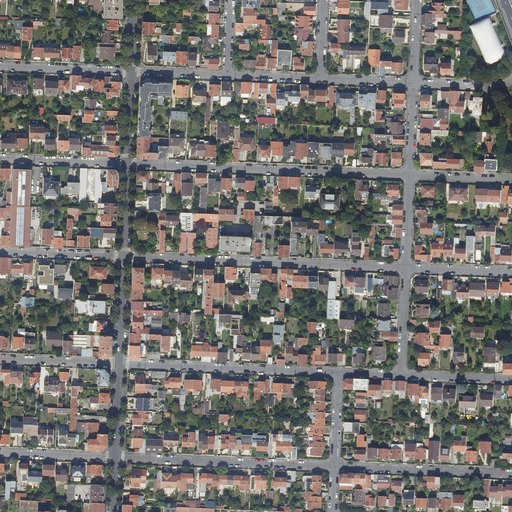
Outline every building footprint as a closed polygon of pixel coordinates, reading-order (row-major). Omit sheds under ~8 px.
[(104,0),(104,18),(121,19),(121,0),(104,0)] [(218,1),(211,1),(210,0),(206,0),(207,6),(209,6),(209,10),(218,11),(218,1)] [(407,8),(406,0),(394,0),(395,9),(404,10),(404,8),(407,8)] [(277,8),(274,8),(274,14),(277,14),(277,15),(281,15),(281,7),(286,7),(286,3),(277,2),(277,6),(277,8)] [(348,3),(338,2),(338,3),(337,3),(337,6),(338,6),(337,13),(348,13),(348,3)] [(370,2),(370,15),(387,16),(387,3),(370,2)] [(430,14),(440,14),(444,15),(444,4),(434,4),(434,9),(430,9),(430,14)] [(253,19),(253,7),(245,7),(244,7),(244,24),(252,24),(260,24),(262,24),(262,21),(257,21),(257,20),(254,20),(254,19),(253,19)] [(210,13),(209,24),(212,25),(218,25),(219,13),(210,13)] [(440,18),(440,14),(430,14),(423,14),(422,25),(432,25),(432,16),(435,16),(435,17),(440,18)] [(370,15),(370,20),(369,27),(381,28),(391,28),(391,23),(391,16),(387,16),(370,15)] [(296,28),(309,29),(311,29),(312,16),(296,16),(295,28),(296,28)] [(470,25),(487,65),(507,56),(490,17),(470,25)] [(348,19),(338,19),(337,31),(338,31),(348,31),(348,19)] [(104,20),(103,30),(107,31),(107,29),(119,30),(119,26),(118,25),(117,25),(117,21),(104,20)] [(161,26),(161,22),(143,22),(142,34),(160,35),(161,35),(161,28),(154,28),(154,25),(159,25),(159,26),(161,26)] [(252,28),(252,24),(244,24),(236,23),(235,35),(243,36),(243,31),(242,31),(242,28),(252,28)] [(270,37),(270,24),(263,24),(262,38),(271,38),(271,37),(270,37)] [(22,28),(22,30),(22,40),(32,40),(33,28),(22,28)] [(299,41),(302,41),(308,41),(308,35),(309,35),(309,29),(296,28),(295,34),(297,34),(297,41),(299,41)] [(112,39),(113,31),(107,31),(103,30),(103,43),(113,43),(113,39),(112,39)] [(456,39),(462,39),(462,31),(446,31),(438,30),(422,30),(422,33),(426,33),(426,43),(435,43),(436,34),(441,35),(441,34),(456,34),(456,39)] [(348,31),(338,31),(338,42),(343,43),(348,43),(349,31),(348,31)] [(395,45),(400,45),(400,42),(404,42),(404,32),(394,32),(393,35),(395,35),(395,45)] [(218,43),(218,37),(212,37),(208,37),(205,37),(204,50),(211,50),(211,43),(218,43)] [(249,39),(240,39),(239,48),(243,49),(243,50),(246,50),(247,48),(248,48),(249,39)] [(278,40),(276,40),(272,40),(271,58),(268,58),(268,68),(272,69),(272,71),(276,71),(277,66),(277,50),(278,40)] [(312,55),(312,41),(308,41),(302,41),(302,45),(301,45),(301,51),(302,51),(302,55),(312,55)] [(333,43),(333,42),(331,42),(331,53),(334,53),(337,53),(337,50),(339,50),(339,49),(343,49),(343,44),(333,43)] [(116,47),(116,43),(113,43),(103,43),(98,43),(98,46),(100,46),(100,59),(113,59),(114,53),(114,47),(116,47)] [(73,58),(73,46),(73,44),(62,44),(62,58),(73,58)] [(346,61),(343,61),(343,66),(343,69),(352,69),(353,54),(364,54),(365,45),(360,45),(360,47),(347,47),(346,61)] [(157,59),(163,59),(163,52),(157,51),(157,46),(153,46),(148,46),(147,59),(152,60),(157,60),(157,59)] [(33,55),(32,55),(31,61),(34,61),(34,57),(37,57),(36,59),(40,59),(40,57),(43,57),(43,48),(33,48),(33,55)] [(59,58),(59,49),(48,48),(44,48),(44,57),(59,58)] [(176,54),(176,61),(176,62),(180,62),(180,64),(184,64),(184,63),(186,63),(187,52),(186,52),(186,51),(177,50),(177,51),(176,51),(176,54)] [(277,50),(277,66),(282,66),(282,64),(283,64),(283,63),(291,63),(291,50),(277,50)] [(379,66),(380,61),(380,50),(369,50),(368,56),(369,56),(369,65),(379,66)] [(176,54),(176,51),(164,51),(163,52),(163,59),(163,60),(176,61),(176,54)] [(264,55),(256,55),(256,60),(255,68),(263,68),(263,64),(264,64),(265,60),(264,60),(259,60),(259,58),(264,58),(264,55)] [(298,57),(294,57),(294,68),(303,68),(303,62),(300,61),(300,59),(298,59),(298,57)] [(439,58),(426,58),(425,70),(433,71),(433,73),(438,73),(439,58)] [(209,68),(218,69),(219,59),(210,59),(209,68)] [(244,67),(255,68),(256,60),(245,60),(244,67)] [(379,66),(379,75),(384,76),(384,68),(391,68),(391,63),(391,62),(380,61),(379,66)] [(391,63),(391,68),(391,71),(395,71),(395,73),(399,73),(399,71),(402,71),(402,63),(398,63),(391,63)] [(452,64),(442,64),(442,73),(451,74),(452,64)] [(76,85),(83,85),(84,78),(84,76),(71,75),(71,89),(76,89),(76,85)] [(110,81),(110,77),(104,77),(104,81),(104,88),(118,88),(121,88),(121,82),(115,82),(110,81)] [(43,78),(33,78),(33,89),(36,89),(36,88),(38,88),(42,88),(43,78)] [(84,78),(83,85),(83,88),(85,88),(85,87),(92,87),(92,90),(93,90),(94,79),(84,78)] [(7,93),(16,93),(17,80),(7,80),(7,93)] [(26,81),(17,80),(16,93),(24,94),(24,89),(26,89),(26,81)] [(59,80),(59,90),(68,90),(68,81),(59,80)] [(104,89),(104,88),(104,81),(95,80),(94,91),(104,91),(104,89)] [(44,93),(57,93),(57,82),(45,82),(44,93)] [(157,96),(171,97),(171,83),(157,83),(157,84),(152,84),(152,82),(148,82),(145,82),(140,87),(139,97),(141,97),(140,100),(150,100),(150,99),(157,99),(157,96)] [(221,82),(221,97),(221,100),(230,101),(231,91),(230,91),(230,82),(221,82)] [(252,83),(241,83),(241,91),(241,93),(248,94),(250,94),(250,85),(252,85),(252,83)] [(267,93),(267,84),(259,83),(258,93),(267,93)] [(272,111),(275,111),(275,106),(276,90),(276,84),(271,84),(271,97),(274,97),(274,100),(267,100),(267,107),(272,107),(272,111)] [(219,86),(210,85),(209,95),(219,96),(219,86)] [(308,90),(308,85),(300,85),(300,92),(299,96),(307,96),(307,101),(314,101),(315,91),(310,91),(310,90),(308,90)] [(176,97),(188,97),(188,87),(177,87),(176,97)] [(118,95),(118,88),(104,88),(104,89),(109,90),(109,91),(108,91),(108,92),(106,92),(106,102),(113,102),(113,98),(111,98),(111,95),(118,95)] [(201,103),(206,103),(206,99),(206,89),(201,89),(201,91),(198,91),(192,91),(192,101),(201,102),(201,103)] [(281,90),(276,90),(275,106),(287,106),(287,102),(287,97),(285,97),(285,93),(281,93),(281,90)] [(375,108),(376,91),(368,90),(368,93),(367,93),(365,94),(358,94),(358,106),(358,109),(365,109),(372,109),(372,112),(375,112),(375,110),(375,108)] [(291,92),(285,92),(285,93),(285,97),(287,97),(287,102),(292,102),(299,102),(299,96),(300,92),(296,92),(296,91),(291,91),(291,92)] [(315,91),(314,101),(314,104),(316,104),(316,101),(326,102),(326,101),(326,99),(326,91),(315,91)] [(380,102),(385,102),(385,100),(385,91),(378,91),(378,96),(377,95),(377,102),(380,102)] [(459,92),(450,91),(449,101),(449,108),(449,109),(449,110),(455,110),(454,112),(464,112),(465,102),(459,102),(459,92)] [(336,106),(358,106),(358,94),(358,93),(336,92),(336,106)] [(431,96),(422,96),(422,107),(430,108),(431,96)] [(95,99),(85,99),(84,108),(95,108),(95,99)] [(140,113),(140,118),(150,119),(151,106),(150,106),(150,100),(140,100),(140,106),(139,106),(139,113),(140,113)] [(402,108),(403,100),(394,100),(394,110),(402,111),(402,108)] [(441,120),(449,120),(449,110),(449,109),(441,109),(441,115),(438,115),(438,120),(441,120)] [(84,117),(82,117),(82,122),(91,122),(91,117),(93,117),(93,111),(84,110),(84,117)] [(375,122),(383,123),(383,118),(380,118),(380,114),(381,115),(381,110),(375,110),(375,112),(375,122)] [(469,122),(482,122),(482,111),(480,111),(480,113),(469,113),(469,122)] [(170,120),(187,120),(188,113),(170,112),(170,120)] [(139,130),(139,137),(150,138),(150,131),(149,131),(149,121),(150,121),(150,119),(140,118),(140,120),(138,120),(138,130),(139,130)] [(257,123),(258,123),(258,133),(271,134),(271,128),(276,128),(276,124),(275,124),(275,122),(275,119),(257,118),(257,123)] [(308,129),(313,129),(313,123),(309,123),(309,120),(304,120),(304,123),(299,122),(299,125),(308,126),(308,129)] [(433,121),(422,120),(421,129),(433,129),(433,121)] [(446,127),(449,127),(449,120),(441,120),(441,130),(446,130),(446,127)] [(229,139),(229,122),(220,122),(217,122),(217,125),(217,138),(229,139)] [(392,123),(390,123),(390,129),(392,129),(391,134),(401,134),(402,123),(394,123),(392,123)] [(29,124),(29,142),(44,143),(44,125),(29,124)] [(105,135),(115,136),(115,126),(105,125),(105,135)] [(448,137),(449,131),(421,130),(421,145),(431,145),(431,136),(448,137)] [(1,140),(0,140),(0,146),(1,146),(1,147),(16,148),(16,134),(10,133),(10,139),(1,138),(1,140)] [(17,134),(17,147),(26,148),(27,139),(23,138),(23,137),(21,137),(21,134),(17,134)] [(114,144),(115,136),(105,135),(105,137),(104,137),(104,141),(106,142),(106,144),(114,144)] [(403,144),(403,136),(386,135),(386,141),(386,146),(392,147),(392,144),(392,141),(395,141),(395,144),(403,144)] [(58,149),(68,149),(69,138),(69,137),(66,137),(66,139),(64,139),(64,140),(58,140),(58,149)] [(139,159),(168,160),(169,153),(169,148),(158,148),(158,145),(152,145),(152,153),(149,153),(149,139),(152,140),(152,141),(158,141),(158,138),(150,138),(139,137),(138,137),(137,156),(139,159)] [(50,138),(50,140),(45,139),(45,148),(54,149),(54,140),(51,140),(51,138),(50,138)] [(80,139),(69,138),(68,149),(68,150),(80,150),(80,139)] [(253,138),(239,138),(239,142),(239,150),(253,151),(253,138)] [(331,157),(343,157),(344,144),(344,140),(338,140),(338,144),(331,144),(331,157)] [(191,156),(203,156),(204,142),(204,141),(200,141),(200,145),(189,145),(189,149),(191,149),(191,156)] [(283,156),(283,146),(283,141),(270,141),(270,149),(272,150),(272,155),(283,156)] [(295,156),(295,142),(295,141),(291,141),(291,144),(288,144),(288,146),(283,146),(283,156),(282,158),(290,158),(290,156),(295,156)] [(203,156),(216,157),(216,146),(209,146),(209,143),(208,142),(204,142),(203,156)] [(307,157),(307,142),(295,142),(295,148),(295,156),(295,159),(303,159),(303,156),(307,157)] [(331,160),(331,157),(331,144),(320,143),(307,142),(307,157),(314,158),(314,159),(319,160),(319,159),(326,159),(326,161),(331,160)] [(83,147),(82,156),(90,156),(90,145),(91,144),(86,143),(85,148),(83,147)] [(344,144),(343,157),(343,158),(348,158),(348,155),(352,155),(353,144),(344,144)] [(90,145),(90,156),(102,157),(103,151),(108,151),(108,152),(109,152),(109,145),(90,145)] [(115,157),(118,155),(119,146),(109,145),(109,152),(108,152),(108,151),(103,151),(102,157),(115,157)] [(361,151),(361,163),(373,163),(373,154),(373,150),(363,149),(363,151),(361,151)] [(401,153),(391,153),(391,165),(400,165),(401,153)] [(387,154),(373,154),(373,163),(387,164),(387,154)] [(421,165),(432,166),(433,154),(422,154),(421,165)] [(489,155),(486,155),(485,161),(485,170),(497,171),(498,155),(495,155),(495,159),(494,160),(490,160),(489,158),(489,155)] [(434,168),(447,168),(448,159),(440,159),(440,163),(434,162),(434,168)] [(459,160),(448,159),(447,168),(464,169),(464,159),(459,159),(459,160)] [(481,161),(475,161),(475,172),(485,173),(485,170),(485,161),(482,161),(482,160),(481,160),(481,161)] [(86,202),(87,169),(80,168),(80,183),(79,194),(79,202),(86,202)] [(9,169),(0,169),(0,178),(9,179),(9,169)] [(12,192),(11,206),(30,206),(31,170),(12,169),(12,192)] [(96,173),(95,203),(98,203),(101,203),(102,191),(102,184),(101,184),(101,176),(104,176),(104,169),(93,169),(93,173),(96,173)] [(106,185),(102,184),(102,191),(106,191),(106,187),(117,187),(117,172),(115,170),(106,169),(106,185)] [(148,181),(149,171),(138,170),(138,171),(136,172),(136,181),(148,181)] [(190,173),(182,173),(181,183),(181,186),(189,186),(189,183),(190,183),(190,173)] [(195,183),(205,183),(206,174),(196,173),(195,183)] [(267,187),(273,187),(273,186),(274,177),(270,176),(270,183),(267,183),(265,187),(267,187)] [(299,187),(299,178),(279,177),(279,188),(287,189),(287,187),(299,187)] [(208,178),(208,189),(213,189),(213,184),(218,184),(219,179),(208,178)] [(236,201),(244,201),(244,191),(244,181),(244,179),(235,178),(235,187),(242,188),(242,193),(237,193),(237,199),(236,199),(236,201)] [(50,179),(43,179),(43,196),(58,197),(59,182),(54,182),(50,182),(50,180),(50,179)] [(361,197),(367,198),(367,186),(362,185),(362,180),(354,180),(354,199),(361,199),(361,197)] [(254,182),(244,181),(244,191),(253,191),(254,182)] [(64,188),(61,188),(61,193),(67,194),(68,194),(69,195),(70,195),(72,195),(73,194),(79,194),(80,183),(76,183),(74,182),(73,182),(72,182),(71,182),(67,182),(67,187),(64,186),(64,188)] [(147,193),(156,193),(156,192),(157,192),(158,184),(147,184),(147,193)] [(315,194),(320,194),(320,186),(305,185),(304,198),(314,198),(315,198),(315,194)] [(371,194),(371,199),(382,200),(389,200),(398,201),(398,186),(388,185),(388,196),(385,196),(385,194),(371,194)] [(434,187),(423,187),(423,197),(434,197),(434,187)] [(467,190),(450,189),(450,200),(467,201),(467,190)] [(484,204),(488,204),(488,202),(489,191),(476,190),(476,201),(484,201),(484,204)] [(488,202),(501,202),(501,191),(489,191),(488,202)] [(0,205),(10,205),(11,206),(12,192),(7,192),(7,201),(0,201),(0,205)] [(157,193),(156,193),(147,193),(146,193),(146,199),(149,199),(149,212),(157,212),(159,212),(160,212),(160,194),(157,193)] [(320,195),(319,201),(319,208),(338,209),(339,196),(320,195)] [(219,200),(219,211),(219,215),(218,220),(236,221),(236,215),(233,215),(233,210),(223,210),(223,208),(222,208),(222,200),(219,200)] [(265,216),(272,217),(273,202),(269,202),(265,202),(265,216)] [(101,203),(98,203),(97,215),(98,215),(101,215),(111,216),(116,216),(116,203),(103,203),(101,203)] [(1,234),(1,245),(10,245),(11,206),(10,205),(10,206),(0,205),(0,220),(5,220),(4,230),(7,231),(7,236),(3,236),(3,234),(1,234)] [(392,215),(402,216),(402,206),(393,205),(393,208),(389,208),(388,212),(392,213),(392,215)] [(11,206),(10,245),(32,246),(33,239),(32,239),(33,229),(29,229),(30,206),(11,206)] [(78,220),(78,214),(78,208),(67,208),(66,245),(74,246),(75,239),(73,239),(73,238),(72,238),(72,239),(71,239),(72,220),(72,217),(71,217),(71,219),(68,219),(69,216),(72,216),(72,215),(75,215),(74,220),(78,220)] [(420,212),(419,223),(427,223),(427,214),(429,214),(429,212),(426,212),(426,208),(417,208),(417,212),(420,212)] [(249,219),(249,221),(253,222),(253,216),(250,216),(250,210),(244,210),(244,219),(249,219)] [(169,212),(166,212),(166,225),(168,225),(168,226),(178,226),(178,216),(168,216),(169,212)] [(212,252),(217,253),(218,220),(219,215),(206,214),(193,213),(181,213),(179,253),(185,253),(186,235),(185,233),(188,233),(188,248),(195,248),(196,223),(194,223),(194,221),(216,222),(216,225),(213,225),(213,228),(207,228),(206,248),(212,248),(212,252)] [(110,226),(111,216),(101,215),(100,226),(110,226)] [(392,224),(401,225),(402,216),(392,215),(387,215),(387,220),(392,221),(392,224)] [(291,217),(272,217),(265,216),(253,216),(253,222),(253,225),(253,234),(253,237),(258,238),(260,238),(261,223),(291,224),(291,222),(291,217)] [(313,224),(306,224),(305,233),(305,237),(318,238),(318,231),(318,229),(319,218),(314,218),(313,224)] [(291,222),(291,224),(290,237),(290,242),(289,252),(296,253),(297,232),(301,232),(301,233),(305,233),(306,224),(306,223),(291,222)] [(435,234),(435,242),(441,242),(445,242),(445,238),(441,238),(441,224),(435,224),(435,231),(435,234)] [(496,235),(496,230),(496,226),(485,225),(485,226),(482,226),(482,234),(485,234),(485,235),(496,235)] [(78,227),(78,231),(77,246),(88,246),(89,236),(83,236),(84,227),(78,227)] [(90,236),(115,237),(115,228),(90,227),(90,236)] [(53,247),(54,237),(54,232),(51,232),(51,235),(43,235),(42,244),(50,244),(50,247),(53,247)] [(358,234),(352,234),(352,235),(351,255),(360,255),(360,250),(358,250),(358,234)] [(250,239),(250,237),(220,236),(220,251),(249,252),(249,241),(250,241),(250,239)] [(54,237),(53,247),(62,248),(63,238),(54,237)] [(253,237),(252,256),(266,256),(266,250),(266,240),(260,240),(260,238),(258,238),(253,237)] [(392,240),(385,240),(384,245),(384,256),(393,257),(393,258),(393,259),(397,259),(397,258),(398,258),(398,249),(393,249),(393,246),(391,245),(392,240)] [(338,242),(334,242),(334,243),(334,245),(333,253),(347,253),(347,245),(338,245),(338,242)] [(434,244),(433,244),(433,255),(439,255),(439,252),(440,252),(444,252),(444,245),(444,244),(445,242),(441,242),(441,244),(434,244)] [(444,252),(444,253),(444,256),(451,257),(451,256),(454,256),(454,247),(454,244),(444,244),(444,245),(444,252)] [(320,253),(333,253),(334,245),(330,245),(327,245),(320,245),(320,253)] [(278,246),(278,257),(288,257),(288,246),(278,246)] [(422,247),(416,247),(416,260),(427,260),(427,255),(425,255),(425,251),(422,251),(422,247)] [(456,258),(466,258),(467,249),(457,249),(456,258)] [(502,249),(501,261),(511,261),(511,260),(511,253),(510,253),(510,249),(509,249),(502,249)] [(11,258),(0,257),(0,267),(6,268),(7,265),(11,265),(11,258)] [(23,263),(23,264),(23,265),(23,273),(23,274),(33,274),(33,263),(23,263)] [(15,274),(15,272),(23,273),(23,265),(20,265),(12,264),(12,272),(13,272),(13,274),(15,274)] [(54,272),(54,268),(50,268),(50,264),(39,264),(39,271),(44,271),(44,275),(39,274),(38,285),(54,285),(54,280),(54,272)] [(151,289),(163,289),(163,283),(164,268),(164,265),(162,265),(152,264),(151,289)] [(106,267),(91,267),(91,277),(106,278),(106,267)] [(235,280),(236,268),(226,267),(225,280),(235,280)] [(143,268),(133,268),(132,288),(142,289),(143,289),(143,280),(144,277),(143,277),(143,268)] [(172,283),(172,281),(172,271),(168,271),(168,269),(164,268),(163,283),(172,283)] [(260,269),(260,274),(260,281),(268,281),(268,284),(268,287),(271,287),(271,282),(276,282),(276,274),(271,274),(271,269),(260,269)] [(194,279),(203,279),(203,270),(194,270),(194,279)] [(205,314),(211,314),(211,309),(212,297),(213,283),(213,271),(203,270),(203,279),(208,279),(208,284),(206,284),(205,314)] [(297,276),(297,270),(287,270),(286,280),(292,280),(292,287),(308,288),(308,287),(308,278),(308,277),(308,275),(307,275),(307,276),(297,276)] [(180,281),(180,274),(180,271),(172,271),(172,281),(180,281)] [(184,274),(180,274),(180,281),(180,287),(186,287),(187,290),(192,290),(192,282),(193,272),(187,272),(187,274),(187,275),(186,275),(184,274)] [(260,274),(250,273),(250,288),(260,288),(260,284),(260,281),(260,274)] [(387,296),(387,299),(393,299),(393,298),(396,298),(397,288),(392,288),(392,290),(388,290),(388,286),(397,286),(397,277),(384,276),(384,279),(384,285),(383,296),(387,296)] [(308,278),(308,287),(316,287),(317,277),(312,277),(312,278),(308,278)] [(318,290),(328,290),(329,282),(329,278),(319,277),(318,290)] [(355,282),(355,277),(345,277),(345,287),(348,287),(348,291),(354,291),(355,282)] [(355,282),(354,291),(354,292),(357,292),(357,287),(365,288),(365,285),(365,283),(365,278),(356,278),(356,282),(355,282)] [(501,293),(511,293),(511,279),(510,279),(510,283),(503,283),(503,288),(501,288),(501,293)] [(454,280),(444,280),(443,295),(451,295),(451,298),(453,300),(457,300),(457,297),(457,293),(458,286),(458,283),(454,283),(454,280)] [(429,281),(417,281),(417,292),(428,292),(429,281)] [(328,290),(327,319),(339,319),(340,308),(340,301),(335,301),(336,282),(329,282),(328,290)] [(218,283),(213,283),(212,297),(213,297),(213,296),(224,297),(225,288),(218,288),(218,283)] [(487,296),(500,296),(500,284),(488,283),(487,296)] [(102,293),(113,293),(113,284),(102,284),(102,293)] [(485,284),(470,284),(470,288),(470,296),(485,296),(485,284)] [(462,286),(458,286),(457,293),(457,297),(462,298),(465,298),(465,300),(470,300),(470,296),(470,288),(466,287),(462,287),(462,286)] [(72,289),(58,288),(58,298),(72,298),(72,289)] [(142,301),(142,289),(132,288),(131,301),(142,301)] [(250,292),(228,291),(228,304),(235,305),(235,300),(249,300),(250,292)] [(22,305),(22,306),(26,306),(34,307),(34,297),(30,297),(22,297),(22,302),(22,305)] [(104,313),(105,301),(94,300),(90,300),(90,306),(91,306),(91,308),(94,308),(93,313),(104,313)] [(152,307),(152,302),(142,301),(131,301),(131,310),(133,310),(149,311),(149,307),(152,307)] [(269,317),(274,317),(285,317),(285,303),(280,303),(280,306),(282,312),(278,312),(278,310),(274,310),(274,309),(269,309),(269,317)] [(379,304),(378,319),(389,319),(389,315),(389,308),(390,308),(390,304),(379,304)] [(430,305),(418,305),(417,309),(418,309),(418,318),(430,318),(430,305)] [(162,319),(162,312),(162,311),(149,311),(133,310),(133,334),(140,334),(144,334),(146,334),(149,334),(149,329),(149,328),(145,328),(145,330),(143,330),(143,327),(142,327),(142,321),(146,321),(146,316),(152,316),(152,319),(153,319),(162,319)] [(190,322),(190,313),(184,313),(179,313),(179,315),(178,321),(178,322),(190,322)] [(231,315),(224,315),(219,315),(218,327),(223,327),(223,324),(227,324),(227,330),(230,330),(230,329),(231,319),(231,315)] [(230,329),(230,330),(230,336),(234,336),(238,336),(237,348),(236,348),(236,353),(242,353),(243,342),(244,316),(231,315),(231,319),(239,319),(239,329),(230,329)] [(106,331),(106,321),(102,321),(102,320),(100,319),(100,321),(93,321),(92,323),(90,323),(90,331),(106,331)] [(149,329),(149,334),(161,335),(162,319),(153,319),(153,329),(149,329)] [(355,320),(354,320),(353,320),(347,320),(345,320),(339,319),(339,329),(348,329),(348,330),(354,330),(355,320)] [(391,332),(391,319),(389,319),(378,319),(377,319),(377,331),(382,331),(390,331),(391,332)] [(438,321),(436,321),(436,323),(429,322),(429,327),(431,327),(431,333),(438,333),(438,334),(441,334),(441,331),(441,324),(441,321),(438,321)] [(308,332),(317,332),(317,322),(308,322),(308,326),(308,332)] [(24,347),(25,333),(25,327),(18,326),(17,336),(14,336),(13,342),(12,342),(12,345),(13,345),(13,347),(24,347)] [(274,326),(274,342),(280,342),(280,336),(283,336),(283,326),(274,326)] [(484,328),(473,328),(472,337),(484,338),(484,328)] [(389,341),(397,341),(397,333),(390,333),(390,331),(382,331),(382,338),(389,338),(389,341)] [(441,334),(440,346),(440,347),(450,347),(455,347),(456,339),(453,339),(452,339),(452,336),(446,336),(446,331),(441,331),(441,334)] [(30,333),(25,333),(24,347),(35,348),(36,339),(34,339),(35,333),(30,332),(30,333)] [(46,345),(61,345),(61,333),(46,333),(46,345)] [(429,333),(417,333),(417,338),(417,340),(416,340),(416,346),(419,346),(427,346),(431,346),(431,339),(430,339),(430,333),(429,333)] [(73,335),(73,346),(82,346),(81,348),(85,348),(86,335),(77,335),(73,334),(73,335)] [(140,346),(140,334),(133,334),(130,334),(129,345),(140,346)] [(73,351),(73,349),(73,346),(73,335),(69,335),(69,341),(64,341),(63,350),(73,351)] [(107,357),(110,355),(111,341),(111,336),(100,335),(99,352),(93,352),(93,335),(91,335),(90,348),(89,350),(82,349),(82,356),(107,357)] [(176,337),(161,336),(161,340),(161,351),(169,351),(169,346),(176,347),(176,337)] [(306,339),(299,338),(299,341),(298,347),(301,347),(301,345),(300,345),(300,343),(306,343),(306,339)] [(260,345),(260,359),(265,359),(265,351),(270,351),(270,341),(261,341),(260,345)] [(202,356),(203,343),(203,342),(199,342),(199,346),(196,346),(196,343),(193,343),(193,346),(192,346),(192,356),(202,356)] [(246,342),(243,342),(242,353),(242,359),(251,359),(251,358),(251,349),(247,349),(246,347),(246,342)] [(288,342),(286,342),(285,357),(285,362),(289,362),(289,360),(292,360),(292,359),(298,359),(298,353),(298,352),(296,352),(293,352),(293,347),(288,347),(288,342)] [(209,343),(203,343),(202,356),(202,362),(206,362),(211,362),(211,347),(211,346),(209,346),(209,343)] [(140,346),(129,345),(129,356),(132,359),(139,359),(139,356),(142,356),(142,353),(145,353),(146,346),(143,346),(140,346)] [(251,358),(260,359),(260,345),(259,345),(259,347),(255,346),(255,349),(251,349),(251,358)] [(316,351),(315,366),(325,367),(326,351),(318,350),(319,346),(316,345),(316,350),(316,351)] [(386,347),(376,347),(375,361),(386,361),(386,347)] [(353,348),(353,368),(357,368),(357,363),(364,363),(364,354),(365,354),(365,348),(353,348)] [(484,362),(499,363),(500,348),(485,348),(484,362)] [(329,362),(338,362),(338,350),(336,350),(336,354),(334,354),(329,354),(329,362)] [(465,353),(455,352),(455,353),(455,362),(460,362),(460,360),(464,360),(465,353)] [(221,353),(217,353),(217,362),(227,363),(227,353),(221,353)] [(298,359),(298,365),(306,366),(307,355),(299,355),(299,353),(298,353),(298,359)] [(420,353),(419,366),(426,366),(426,364),(430,364),(430,358),(432,358),(432,354),(420,353)] [(277,360),(277,365),(285,365),(285,362),(285,357),(278,357),(277,360)] [(98,388),(109,388),(109,376),(104,370),(96,369),(96,374),(98,374),(98,378),(98,380),(98,388)] [(10,384),(10,373),(10,371),(1,371),(1,376),(1,379),(5,379),(5,385),(10,385),(10,384)] [(166,372),(152,372),(151,378),(162,378),(162,386),(165,386),(165,381),(165,378),(166,372)] [(22,373),(10,373),(10,384),(22,384),(22,373)] [(39,384),(39,374),(31,374),(30,383),(39,384)] [(135,380),(135,385),(148,385),(148,376),(144,376),(136,376),(136,380),(135,380)] [(169,381),(165,381),(165,386),(165,387),(180,388),(180,379),(169,379),(169,381)] [(355,380),(347,379),(344,382),(344,389),(353,390),(353,393),(355,393),(355,390),(355,380)] [(44,391),(59,391),(59,383),(59,381),(48,380),(48,382),(44,382),(44,391)] [(214,393),(220,393),(220,390),(220,382),(220,381),(211,380),(210,389),(214,389),(214,393)] [(355,390),(369,390),(369,385),(369,380),(355,380),(355,390)] [(192,390),(193,381),(188,381),(184,381),(184,389),(189,390),(192,390)] [(197,381),(193,381),(192,390),(192,394),(194,394),(197,394),(199,394),(199,392),(197,392),(197,390),(201,390),(201,381),(197,381)] [(392,391),(393,381),(382,381),(382,386),(381,394),(384,394),(384,390),(392,391)] [(405,382),(394,381),(394,391),(400,391),(400,398),(404,398),(405,382)] [(220,390),(233,391),(233,382),(220,382),(220,390)] [(241,383),(233,382),(233,391),(237,391),(237,393),(241,393),(241,383)] [(258,382),(258,385),(254,385),(253,391),(255,391),(255,400),(259,400),(260,391),(263,391),(263,382),(258,382)] [(310,382),(309,390),(315,390),(324,390),(324,385),(318,385),(318,382),(310,382)] [(273,393),(281,393),(281,384),(277,384),(273,384),(273,393)] [(286,384),(281,384),(281,393),(281,397),(285,397),(285,393),(288,393),(288,397),(293,397),(293,393),(294,389),(294,385),(286,385),(286,384)] [(156,385),(148,385),(135,385),(135,389),(135,393),(143,393),(143,391),(146,391),(146,390),(156,390),(156,385)] [(369,390),(369,394),(369,396),(372,396),(372,398),(374,398),(374,399),(375,399),(376,396),(381,397),(381,394),(382,386),(369,385),(369,390)] [(416,404),(418,404),(419,399),(418,399),(419,385),(409,385),(408,396),(417,396),(416,404)] [(494,386),(494,396),(494,400),(500,400),(501,388),(502,388),(502,386),(494,386)] [(71,387),(71,390),(71,398),(76,398),(80,398),(80,387),(71,387)] [(426,388),(420,388),(420,399),(428,399),(429,389),(426,388)] [(442,400),(442,388),(432,388),(432,400),(442,400)] [(184,389),(180,389),(179,403),(183,403),(183,396),(185,396),(185,393),(189,393),(189,390),(184,389)] [(315,390),(314,402),(323,402),(324,390),(315,390)] [(443,402),(456,402),(456,390),(444,390),(443,402)] [(366,397),(369,397),(369,396),(369,394),(365,393),(363,393),(357,393),(357,408),(366,408),(366,397)] [(108,405),(108,394),(99,394),(99,398),(89,398),(89,399),(89,404),(99,404),(108,405)] [(493,407),(494,400),(494,396),(481,395),(481,406),(493,407)] [(460,408),(468,408),(469,397),(460,397),(460,408)] [(477,397),(469,397),(468,408),(476,408),(477,397)] [(136,412),(145,412),(149,412),(149,399),(136,398),(135,412),(136,412)] [(325,406),(326,402),(323,402),(314,402),(310,401),(310,405),(310,410),(308,410),(310,413),(324,413),(324,405),(325,406)] [(204,415),(209,415),(219,415),(219,413),(208,412),(208,402),(204,402),(204,408),(204,415)] [(361,420),(361,422),(363,422),(363,420),(365,420),(365,411),(356,411),(356,420),(361,420)] [(133,421),(132,425),(141,426),(141,416),(145,416),(145,412),(136,412),(136,416),(132,416),(132,421),(133,421)] [(227,415),(219,415),(219,421),(220,421),(226,421),(225,426),(227,426),(227,415)] [(33,419),(23,418),(23,423),(23,432),(30,433),(30,435),(30,436),(37,436),(38,431),(38,423),(33,423),(33,419)] [(18,434),(23,434),(23,432),(23,423),(11,423),(10,434),(15,434),(18,434)] [(87,428),(87,432),(88,432),(98,432),(98,424),(82,423),(81,426),(83,426),(83,428),(87,428)] [(360,434),(360,423),(345,423),(345,433),(360,434)] [(142,439),(142,426),(141,426),(132,425),(132,430),(133,430),(133,435),(133,439),(142,439)] [(311,425),(310,432),(308,432),(308,436),(313,436),(322,437),(322,433),(323,433),(324,425),(315,425),(311,425)] [(188,436),(188,439),(188,447),(193,447),(194,442),(198,442),(198,434),(198,430),(194,430),(194,433),(188,433),(188,436)] [(0,431),(0,432),(0,444),(10,445),(10,436),(3,436),(3,431),(0,431)] [(54,431),(38,431),(37,436),(37,440),(46,440),(46,444),(53,444),(54,431)] [(76,445),(76,441),(76,435),(67,435),(67,432),(59,431),(58,445),(66,445),(76,445)] [(256,434),(252,434),(252,435),(251,447),(254,447),(254,446),(256,446),(256,451),(267,452),(267,443),(265,443),(265,437),(264,436),(264,433),(256,433),(256,434)] [(174,436),(163,436),(163,440),(163,446),(168,446),(168,447),(171,447),(172,446),(177,447),(178,434),(174,434),(174,436)] [(198,442),(198,449),(206,449),(207,449),(208,437),(204,437),(204,434),(198,434),(198,442)] [(278,434),(278,435),(272,435),(272,442),(274,442),(274,447),(275,447),(275,449),(275,451),(281,451),(282,436),(282,434),(278,434)] [(97,441),(88,440),(88,443),(87,451),(102,451),(106,447),(107,435),(97,435),(97,441)] [(241,435),(240,449),(251,450),(251,447),(252,435),(241,435)] [(358,447),(367,447),(367,445),(367,442),(364,442),(365,436),(364,436),(359,435),(358,447)] [(225,436),(218,436),(218,441),(218,448),(228,449),(229,439),(225,439),(225,436)] [(282,436),(281,451),(291,451),(291,447),(292,441),(292,436),(282,436)] [(313,436),(313,448),(322,448),(322,437),(313,436)] [(462,442),(454,442),(454,451),(466,452),(467,447),(467,437),(462,437),(462,442)] [(162,454),(163,446),(163,440),(145,439),(145,442),(142,442),(142,439),(133,439),(133,443),(133,448),(139,448),(139,453),(162,454)] [(429,443),(429,446),(429,450),(429,459),(429,460),(439,460),(439,443),(429,443)] [(482,453),(491,454),(492,443),(481,443),(481,450),(482,450),(482,453)] [(426,459),(429,459),(429,450),(426,450),(421,449),(422,444),(417,444),(417,459),(426,460),(426,459)] [(392,445),(391,453),(391,459),(401,460),(401,450),(404,450),(404,445),(392,445)] [(406,458),(416,458),(417,445),(411,445),(411,447),(407,447),(406,458)] [(466,452),(466,462),(476,462),(477,452),(472,452),(472,447),(467,447),(466,452)] [(321,454),(322,448),(313,448),(309,448),(308,456),(321,456),(321,454)] [(369,458),(379,459),(379,449),(369,449),(369,458)] [(389,450),(379,449),(379,459),(391,459),(391,453),(388,453),(389,450)] [(442,449),(441,460),(450,461),(451,449),(445,449),(442,449)] [(360,459),(360,462),(366,462),(367,451),(356,451),(356,459),(360,459)] [(87,466),(87,463),(81,463),(81,467),(71,467),(71,478),(84,478),(86,478),(87,466)] [(21,482),(27,482),(27,472),(27,465),(22,465),(21,466),(19,466),(19,474),(22,475),(21,482)] [(53,466),(43,466),(42,473),(42,476),(47,476),(47,478),(48,478),(48,476),(53,477),(53,466)] [(92,466),(87,466),(86,478),(86,479),(91,479),(91,476),(101,476),(101,466),(92,466)] [(55,481),(67,482),(68,471),(55,470),(55,481)] [(131,474),(131,479),(146,479),(146,471),(132,470),(132,474),(131,474)] [(32,472),(27,472),(27,482),(42,483),(42,476),(42,473),(37,472),(32,472)] [(353,474),(344,473),(341,476),(340,483),(351,484),(351,485),(353,485),(353,474)] [(171,474),(161,474),(161,480),(161,488),(165,488),(166,490),(170,491),(172,489),(176,489),(176,487),(176,477),(171,477),(171,474)] [(186,489),(187,475),(181,474),(181,476),(176,476),(176,477),(176,487),(180,488),(180,491),(186,491),(186,489)] [(212,475),(207,474),(206,487),(208,487),(208,486),(208,484),(212,484),(211,486),(216,487),(216,476),(212,476),(212,475)] [(366,474),(353,474),(353,485),(354,485),(354,484),(361,484),(360,490),(356,490),(356,500),(353,500),(353,505),(365,506),(366,489),(366,474)] [(368,474),(366,474),(366,489),(377,489),(378,484),(373,484),(373,488),(372,488),(372,486),(371,486),(371,476),(368,476),(368,474)] [(378,475),(378,481),(378,484),(377,489),(390,489),(390,479),(384,479),(384,475),(378,475)] [(227,476),(216,476),(216,487),(216,490),(219,490),(220,490),(222,490),(223,490),(223,489),(227,489),(227,476)] [(247,477),(239,477),(239,485),(239,487),(246,488),(246,485),(250,485),(250,478),(247,477)] [(440,493),(440,478),(428,477),(428,488),(438,488),(438,489),(438,490),(437,494),(440,494),(440,493)] [(6,480),(5,488),(5,493),(5,500),(9,501),(10,489),(15,489),(16,479),(10,478),(10,480),(6,480)] [(146,484),(146,479),(131,479),(131,483),(131,487),(140,488),(140,484),(146,484)] [(286,479),(280,479),(280,487),(280,493),(286,493),(286,487),(290,487),(290,482),(290,481),(286,480),(286,479)] [(487,508),(489,508),(491,480),(485,480),(484,496),(487,496),(487,500),(485,500),(485,502),(475,501),(475,508),(480,508),(480,510),(486,510),(487,508)] [(402,493),(402,482),(393,481),(392,490),(400,491),(400,493),(402,493)] [(312,483),(311,493),(313,493),(320,493),(320,483),(312,483)] [(90,485),(90,504),(104,505),(105,486),(90,485)] [(405,504),(415,505),(415,491),(405,490),(405,492),(404,492),(404,495),(406,495),(406,497),(405,497),(405,504)] [(138,493),(130,492),(130,496),(129,496),(129,502),(132,502),(132,506),(144,506),(152,507),(152,505),(144,505),(144,501),(143,501),(143,497),(142,496),(138,496),(138,493)] [(305,492),(305,503),(307,503),(321,503),(321,498),(320,498),(313,498),(313,493),(311,493),(307,493),(305,492)] [(442,499),(442,509),(451,509),(452,500),(452,493),(440,493),(440,494),(440,499),(442,499)] [(417,508),(427,508),(427,495),(417,494),(417,508)] [(436,508),(439,508),(440,499),(440,494),(437,494),(437,499),(430,499),(430,508),(436,509),(436,508)] [(371,498),(371,496),(367,496),(366,506),(375,506),(375,499),(371,498)] [(454,506),(464,507),(465,496),(455,496),(454,506)] [(379,506),(389,506),(390,498),(380,497),(379,506)] [(26,501),(20,501),(20,507),(19,511),(24,511),(24,507),(37,507),(37,502),(26,501)] [(50,502),(46,502),(41,502),(37,502),(37,507),(36,511),(49,511),(50,506),(50,502)]
